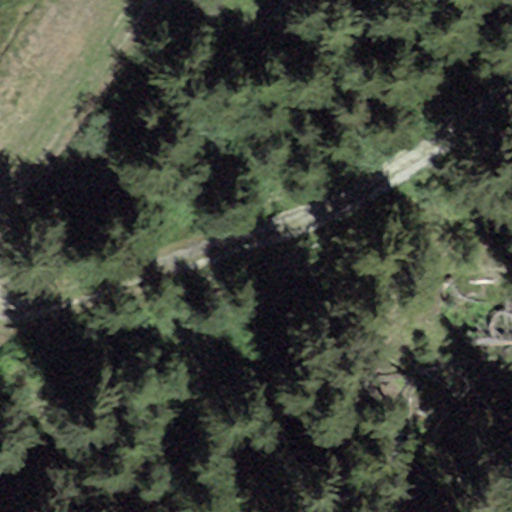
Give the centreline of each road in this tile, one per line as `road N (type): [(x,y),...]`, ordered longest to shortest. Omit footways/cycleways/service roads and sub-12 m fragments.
road 1 (track): [(0,309),(42,310),(357,198),(511,95)]
road 2 (track): [(139,0),(0,210)]
